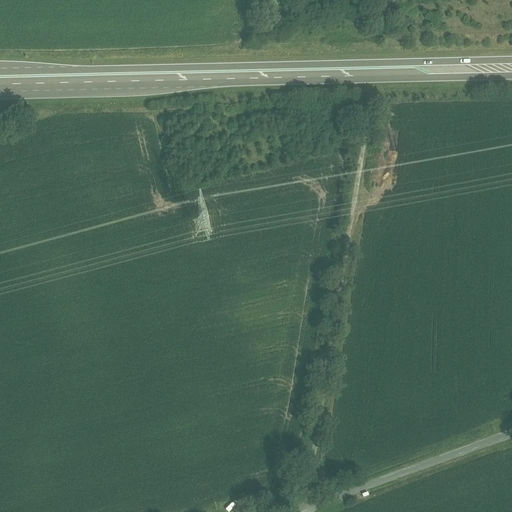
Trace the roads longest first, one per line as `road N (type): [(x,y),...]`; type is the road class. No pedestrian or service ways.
road 1 (trunk): [(0,80),(511,66)]
road 2 (unclassified): [(305,511),(369,132)]
road 3 (unclassified): [(305,511),(511,433)]
